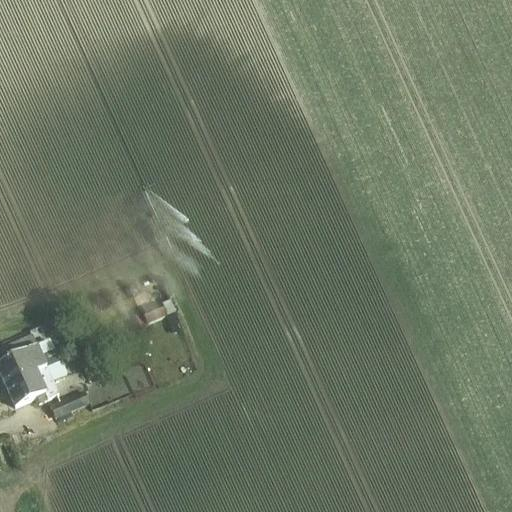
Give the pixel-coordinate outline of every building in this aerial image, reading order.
[(161,307),(141,315),(146,328),(165,320),(166,320),(161,307)] [(166,320),(165,320),(172,337),(181,333),(174,316),(166,320)] [(0,365),(0,381),(3,389),(57,366),(47,344),(34,349),(29,340),(1,352),(5,363),(0,365)] [(63,371),(59,370),(57,366),(3,389),(13,411),(39,399),(41,405),(56,398),(51,386),(65,380),(66,377),(63,371)] [(54,422),(74,413),(77,419),(86,415),(83,409),(87,407),(82,395),(49,410),(54,422)]
